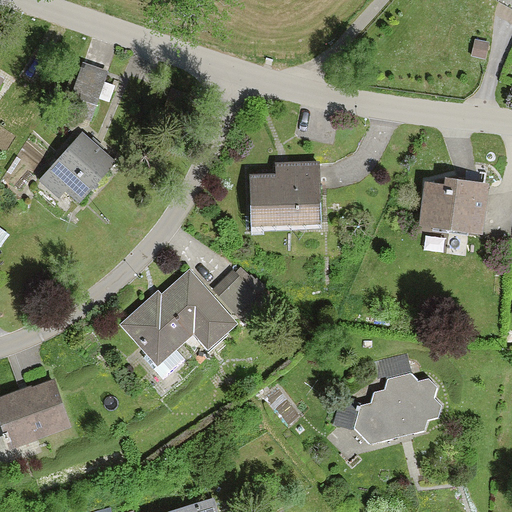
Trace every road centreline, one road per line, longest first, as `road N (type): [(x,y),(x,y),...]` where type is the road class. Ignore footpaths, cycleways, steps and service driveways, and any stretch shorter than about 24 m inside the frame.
road 1 (residential): [(246,83),(190,188),(131,267),(49,331),(0,348)]
road 2 (unclassified): [(511,126),(328,103),(246,83)]
road 3 (unclassified): [(246,83),(11,0)]
